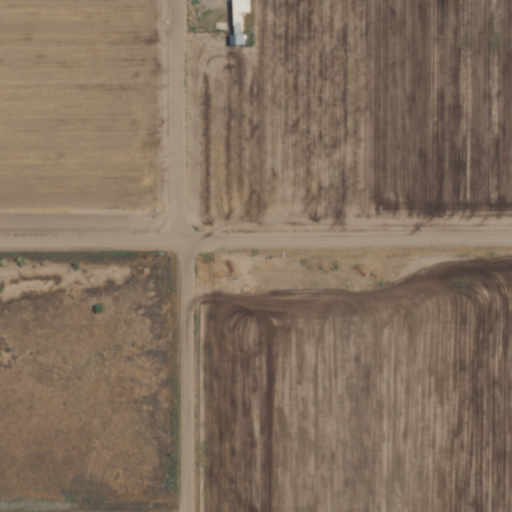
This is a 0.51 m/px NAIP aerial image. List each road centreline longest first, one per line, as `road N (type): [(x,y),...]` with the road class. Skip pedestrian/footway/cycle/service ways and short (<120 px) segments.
road 1 (residential): [(164,511),(169,0)]
road 2 (residential): [(511,214),(169,215)]
road 3 (residential): [(169,215),(0,215)]
road 4 (residential): [(0,468),(164,462)]
